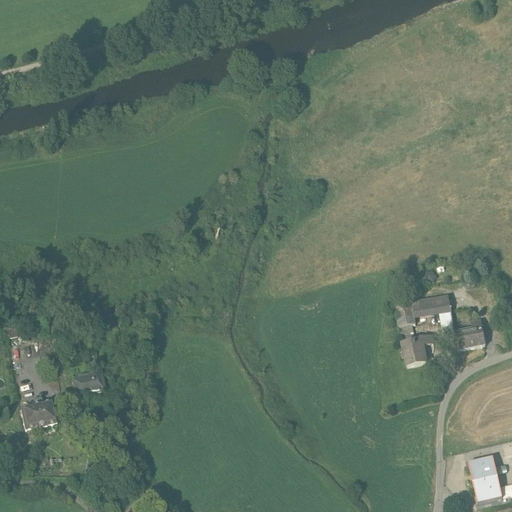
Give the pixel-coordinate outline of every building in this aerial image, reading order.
[(449,299),(414,304),(416,321),(452,316),(449,299)] [(413,306),(397,309),(400,330),(413,327),(416,327),(413,306)] [(474,332),(455,336),(459,353),(486,348),(481,324),(472,326),(474,332)] [(413,327),(400,330),(402,342),(415,339),(413,327)] [(422,343),(403,347),(408,369),(427,365),(424,348),(434,346),(432,339),(421,341),(422,343)] [(96,357),(68,363),(69,371),(98,364),(96,357)] [(91,376),(78,379),(78,381),(72,383),(76,400),(104,394),(100,376),(92,378),(91,376)] [(41,404),(29,406),(30,409),(20,411),(24,433),(34,431),(34,432),(46,429),(46,428),(56,426),(52,404),(41,407),(41,404)] [(493,460),(468,466),(478,507),(503,501),(493,460)]
